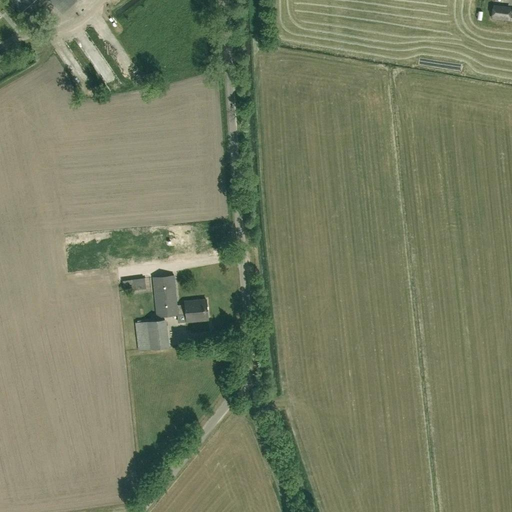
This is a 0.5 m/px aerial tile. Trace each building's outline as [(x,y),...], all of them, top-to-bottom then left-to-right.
[(11,0),(22,12),(35,0),(11,0)] [(509,20),(510,10),(507,9),(507,7),(493,6),(492,17),(509,20)] [(80,41),(87,48),(91,45),(84,37),(80,41)] [(177,305),(174,275),(153,277),(157,316),(178,315),(178,314),(186,313),(187,321),(208,319),(206,300),(185,302),(185,305),(177,305)] [(124,291),(146,288),(145,278),(123,281),(124,291)] [(138,350),(170,347),(166,319),(135,322),(138,350)]
